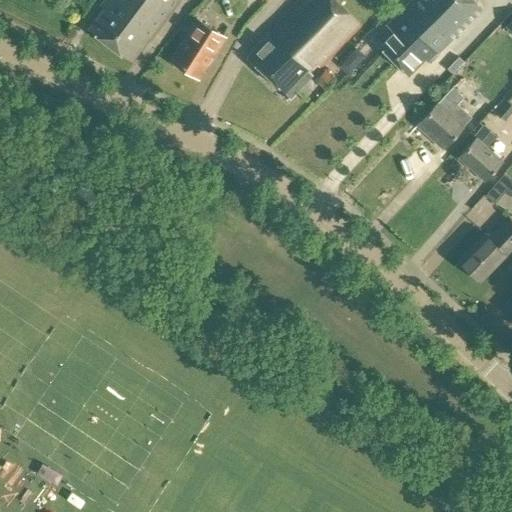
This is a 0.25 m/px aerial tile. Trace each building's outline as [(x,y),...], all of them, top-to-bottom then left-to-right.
[(177,0),(107,0),(102,7),(105,11),(88,31),(133,63),(177,0)] [(291,98),(312,76),(309,74),(316,66),(319,69),(360,26),(332,0),(300,0),(276,26),(280,28),(250,59),(291,98)] [(481,7),(472,0),(412,0),(389,25),(395,30),(381,48),(408,73),(423,57),(428,62),(481,7)] [(226,38),(197,20),(172,61),(201,79),(226,38)] [(346,57),(339,65),(349,74),(356,66),(346,57)] [(325,70),(316,80),(326,90),(335,80),(325,70)] [(473,94),(457,80),(421,120),(447,144),(463,126),(453,117),(473,94)] [(480,128),(473,135),(476,138),(486,147),(493,139),(480,128)] [(486,179),(502,161),(486,147),(476,138),(460,155),(486,179)] [(511,175),(506,170),(470,210),(483,222),(502,202),(510,209),(511,207),(511,175)] [(511,248),(511,219),(509,217),(489,237),(484,232),(458,258),(481,280),(511,248)]
